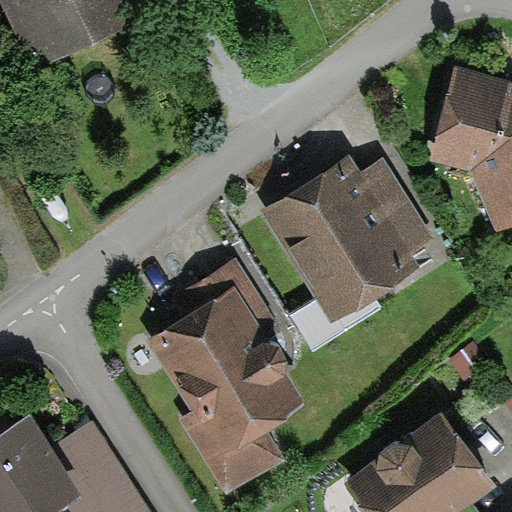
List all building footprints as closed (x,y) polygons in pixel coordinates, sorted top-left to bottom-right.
[(0,0),(0,6),(33,73),(159,10),(153,0),(0,0)] [(429,161),(471,172),(499,232),(511,225),(511,84),(453,70),(429,161)] [(353,156),(264,208),(318,300),(331,322),(377,295),(423,268),(414,253),(433,241),(384,159),(362,172),(353,156)] [(202,308),(149,341),(191,409),(177,418),(226,497),(291,456),(273,426),(307,405),(286,371),(288,359),(282,346),(269,341),(261,328),(276,319),(240,261),(191,291),(202,308)] [(331,322),(318,300),(291,317),(312,352),(385,308),(377,295),(331,322)] [(476,343),(450,361),(465,382),(491,364),(476,343)] [(374,467),(347,488),(364,511),(462,511),(499,486),(445,412),(409,438),(394,438),(376,452),(374,467)] [(34,413),(0,434),(0,511),(44,511),(67,498),(75,511),(152,511),(94,422),(56,447),(34,413)]
